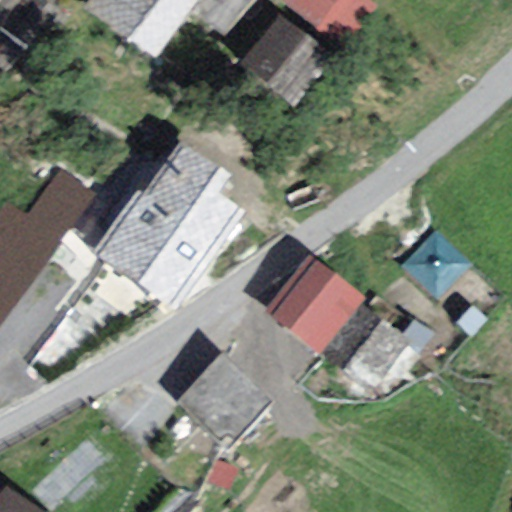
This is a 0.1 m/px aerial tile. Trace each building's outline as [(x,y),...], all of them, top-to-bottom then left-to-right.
[(167,0),(82,0),(71,15),(136,64),(178,8),(167,0)] [(354,0),(283,0),(283,1),(348,48),(374,14),(354,0)] [(334,62),(282,21),(238,77),(290,117),(334,62)] [(147,156),(63,269),(146,331),(238,207),(155,146),(147,156)] [(63,160),(29,205),(11,191),(0,205),(0,318),(100,187),(63,160)] [(309,277),(274,323),(319,359),(355,313),(309,277)] [(379,378),(418,333),(389,308),(350,353),(379,378)] [(213,352),(168,404),(236,462),(281,410),(213,352)]
